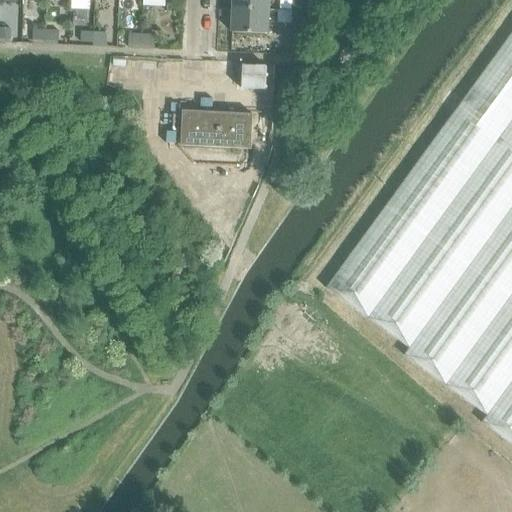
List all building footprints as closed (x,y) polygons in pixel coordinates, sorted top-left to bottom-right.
[(268,0),(232,0),(232,9),(268,10),(268,0)] [(292,0),(292,12),(302,12),(302,0),(292,0)] [(268,10),(232,9),(231,34),(267,35),(268,10)] [(302,12),(292,12),(291,24),(301,25),(302,12)] [(46,22),(45,31),(58,32),(58,22),(46,22)] [(10,30),(0,29),(0,39),(10,40),(10,30)] [(32,41),(45,41),(45,31),(33,31),(32,41)] [(58,32),(45,31),(45,41),(57,42),(58,32)] [(511,32),(325,289),(408,349),(403,356),(486,417),(481,424),(511,446),(511,32)] [(80,43),(93,44),(93,33),(80,33),(80,43)] [(106,34),(93,33),(93,44),(105,44),(106,34)] [(128,45),(140,46),(141,35),(129,35),(128,45)] [(154,36),(141,35),(140,46),(153,46),(154,36)] [(252,115),(182,112),(180,147),(250,150),(252,115)]
